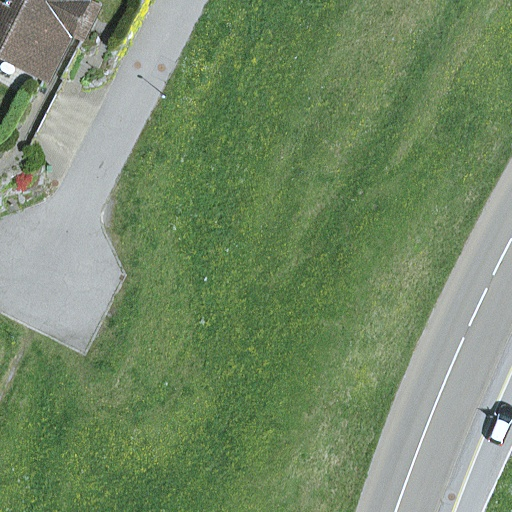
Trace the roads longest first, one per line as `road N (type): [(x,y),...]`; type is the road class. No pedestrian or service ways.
road 1 (residential): [(181,0),(46,275)]
road 2 (primary): [(511,229),(436,389),(394,511)]
